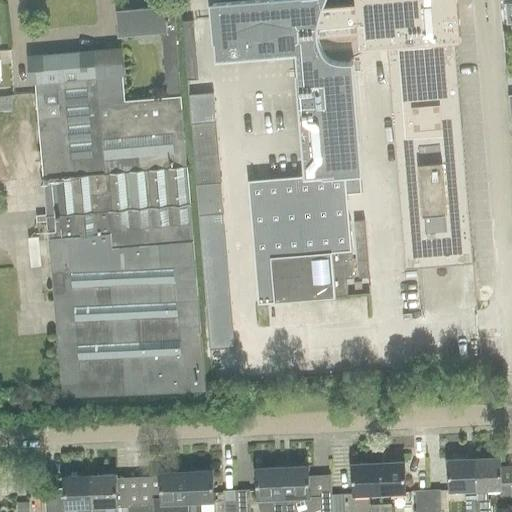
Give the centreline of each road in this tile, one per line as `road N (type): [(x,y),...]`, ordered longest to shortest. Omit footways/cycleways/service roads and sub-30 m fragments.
road 1 (residential): [(511,405),(0,436)]
road 2 (unknown): [(378,285),(373,322),(356,331),(287,345),(250,343),(232,296),(235,215)]
road 3 (unknown): [(480,0),(503,274)]
road 4 (unknown): [(235,215),(204,0)]
road 5 (unknown): [(378,285),(360,209),(321,202),(235,215)]
road 6 (unknown): [(503,274),(505,405)]
road 7 (unknown): [(503,274),(378,285)]
